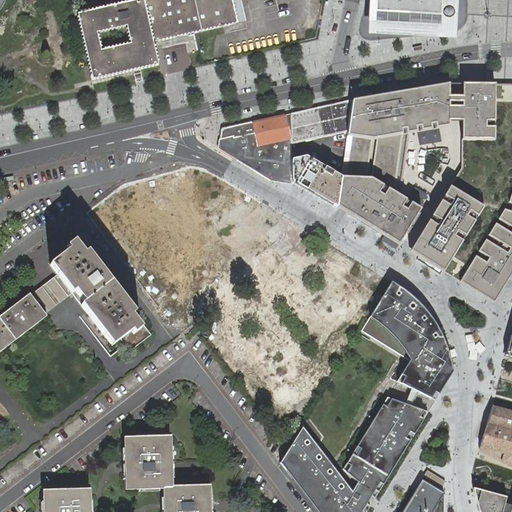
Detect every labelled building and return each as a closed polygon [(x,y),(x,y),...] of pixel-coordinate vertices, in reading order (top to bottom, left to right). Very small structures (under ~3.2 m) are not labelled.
[(128,0),(129,1),(77,13),(92,80),(160,66),(155,42),(158,41),(239,24),(234,0),(128,0)] [(373,0),(373,15),(385,16),(384,24),(410,25),(410,17),(443,19),(443,16),(445,16),(446,16),(448,15),(450,14),(451,12),(452,9),(454,9),(454,0),(373,0)] [(455,77),(346,96),(334,173),(330,204),(397,243),(430,196),(392,175),(398,125),(455,114),(455,77)] [(490,132),(491,79),(459,80),(457,131),(490,132)] [(346,96),(288,114),(288,146),(349,133),(346,96)] [(288,114),(249,120),(252,133),(254,145),(242,163),(270,179),(288,182),(288,160),(288,146),(288,114)] [(249,120),(222,127),(217,138),(252,133),(249,120)] [(242,163),(254,145),(252,133),(217,138),(217,148),(242,163)] [(306,190),(330,204),(334,173),(305,156),(288,160),(288,182),(306,190)] [(96,205),(87,211),(164,320),(244,264),(179,173),(115,217),(108,207),(101,212),(96,205)] [(511,175),(503,203),(455,280),(488,298),(511,257),(511,175)] [(439,269),(479,201),(446,183),(407,251),(439,269)] [(260,218),(269,209),(261,201),(252,210),(260,218)] [(59,274),(57,275),(68,289),(114,348),(122,342),(129,351),(151,335),(143,325),(140,328),(131,317),(135,314),(86,252),(83,255),(73,242),(66,248),(69,251),(51,264),(59,274)] [(45,284),(56,299),(59,297),(68,289),(57,275),(48,282),(45,284)] [(407,293),(392,282),(361,332),(411,361),(397,382),(437,399),(456,370),(452,351),(448,336),(443,327),(432,312),(420,301),(407,293)] [(0,350),(50,312),(46,307),(56,299),(45,284),(0,319),(0,350)] [(472,341),(487,346),(499,311),(485,306),(472,341)] [(352,490),(304,426),(282,462),(319,511),(368,511),(372,506),(368,504),(373,495),(377,498),(430,411),(390,394),(346,465),(358,481),(352,490)] [(495,403),(480,449),(482,449),(483,447),(505,453),(502,463),(511,465),(511,410),(496,407),(497,404),(495,403)] [(124,451),(125,481),(126,492),(139,491),(159,491),(163,490),(171,490),(170,479),(168,449),(168,439),(156,440),(136,441),(123,441),(124,451)] [(401,511),(406,511),(428,476),(430,474),(427,471),(401,511)] [(439,492),(445,482),(430,474),(428,476),(406,511),(433,511),(444,495),(439,492)] [(511,511),(511,498),(473,488),(474,496),(478,511),(511,511)] [(176,490),(171,490),(163,490),(163,499),(163,511),(209,511),(209,497),(209,489),(196,489),(176,490)] [(44,503),(43,511),(88,511),(88,501),(88,491),(76,492),(54,493),(43,493),(44,503)]
